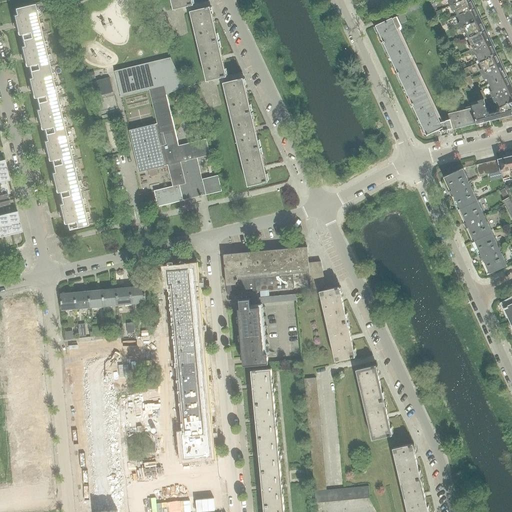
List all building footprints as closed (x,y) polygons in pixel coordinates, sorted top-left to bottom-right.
[(194,4),(193,0),(172,0),(175,9),(194,4)] [(455,9),(458,15),(475,7),(472,0),(450,0),(448,1),(453,10),(455,9)] [(419,1),(405,7),(408,14),(422,7),(419,1)] [(15,8),(22,40),(41,35),(34,4),(15,8)] [(199,46),(219,41),(210,6),(191,11),(199,46)] [(475,7),(458,15),(461,22),(459,23),(462,32),(465,31),(468,37),(485,29),(475,7)] [(167,19),(164,13),(153,18),(156,24),(167,19)] [(476,123),(473,107),(448,113),(450,118),(443,119),(400,27),(402,25),(398,15),(374,27),(424,135),(440,128),(440,130),(450,127),(450,129),(476,123)] [(169,24),(167,19),(156,24),(158,29),(169,24)] [(172,30),(169,24),(158,29),(161,35),(172,30)] [(485,29),(468,37),(471,44),(469,45),(473,54),(476,53),(479,60),(496,52),(485,29)] [(174,35),(172,30),(161,35),(163,40),(174,35)] [(22,40),(30,72),(49,67),(41,35),(22,40)] [(177,41),(174,35),(163,40),(166,46),(177,41)] [(227,76),(219,41),(199,46),(207,81),(227,76)] [(487,78),(490,84),(507,76),(496,52),(479,60),(482,68),(480,69),(484,79),(487,78)] [(184,86),(171,58),(115,71),(121,98),(122,97),(149,90),(157,124),(155,124),(129,130),(139,172),(165,166),(168,165),(173,186),(154,191),(158,206),(200,196),(201,197),(202,197),(202,196),(222,191),(218,175),(202,179),(197,158),(210,155),(207,139),(179,146),(167,95),(184,86)] [(30,72),(37,103),(56,99),(49,67),(30,72)] [(497,100),(500,106),(511,100),(511,86),(507,76),(490,84),(493,91),(490,92),(495,101),(497,100)] [(224,82),(232,117),(252,112),(244,77),(224,82)] [(114,93),(110,78),(94,82),(97,97),(114,93)] [(200,91),(197,85),(186,90),(189,96),(200,91)] [(202,96),(200,91),(189,96),(191,101),(202,96)] [(205,102),(202,96),(191,101),(194,107),(205,102)] [(37,103),(45,135),(64,130),(56,99),(37,103)] [(500,117),(499,111),(489,114),(488,111),(487,112),(484,99),(480,100),(480,104),(472,105),(473,107),(476,123),(500,117)] [(511,100),(500,106),(499,111),(500,117),(511,113),(511,100)] [(207,107),(205,102),(194,107),(196,112),(207,107)] [(210,113),(207,107),(196,112),(199,118),(210,113)] [(232,117),(240,151),(260,147),(252,112),(232,117)] [(45,135),(52,166),(72,162),(64,130),(45,135)] [(240,151),(249,186),(268,181),(260,147),(240,151)] [(511,155),(499,159),(501,171),(503,178),(509,176),(510,179),(511,178),(511,155)] [(4,158),(0,159),(0,181),(9,179),(4,158)] [(495,172),(501,171),(499,159),(493,161),(495,172)] [(493,161),(487,162),(490,173),(495,172),(493,161)] [(52,166),(60,198),(79,193),(72,162),(52,166)] [(487,162),(482,163),(484,175),(490,173),(487,162)] [(479,176),(484,175),(482,163),(476,165),(479,176)] [(457,207),(477,198),(463,168),(443,177),(457,207)] [(511,193),(510,189),(508,185),(505,186),(506,192),(509,198),(503,201),(511,218),(511,193)] [(60,198),(68,229),(87,225),(79,193),(60,198)] [(472,240),(492,231),(477,198),(457,207),(472,240)] [(17,211),(6,214),(11,234),(21,232),(17,211)] [(6,214),(0,215),(0,231),(1,237),(11,234),(6,214)] [(508,264),(492,231),(472,240),(488,273),(508,264)] [(283,289),(308,287),(310,287),(311,291),(326,288),(321,262),(309,263),(307,247),(280,250),(283,289)] [(252,252),(256,292),(283,289),(280,250),(252,252)] [(223,255),(227,295),(228,295),(228,294),(256,292),(252,252),(223,255)] [(193,268),(167,270),(185,458),(210,455),(193,268)] [(145,286),(131,287),(132,303),(147,302),(145,286)] [(118,305),(132,303),(131,287),(117,288),(118,305)] [(320,291),(327,326),(347,322),(339,287),(320,291)] [(117,288),(103,290),(104,306),(118,305),(117,288)] [(91,307),(104,306),(103,290),(89,291),(91,307)] [(77,309),(91,307),(89,291),(75,292),(77,309)] [(77,309),(75,292),(61,294),(62,310),(77,309)] [(250,299),(250,305),(297,301),(296,295),(250,299)] [(511,327),(511,296),(501,303),(511,327)] [(267,357),(265,357),(260,307),(251,308),(250,305),(250,299),(239,300),(239,301),(240,309),(238,309),(243,359),(243,364),(243,366),(268,364),(268,361),(268,357),(267,357)] [(29,308),(3,310),(5,324),(8,324),(19,446),(16,446),(18,470),(44,468),(29,308)] [(327,326),(335,361),(355,357),(347,322),(327,326)] [(73,331),(65,332),(65,340),(73,340),(73,331)] [(99,355),(99,350),(77,351),(77,360),(92,360),(92,351),(96,351),(96,355),(99,355)] [(356,369),(364,405),(384,400),(375,365),(356,369)] [(252,384),(254,404),(274,402),(272,381),(271,369),(251,370),(252,384)] [(112,375),(86,377),(97,511),(120,511),(110,399),(114,399),(112,375)] [(392,435),(384,400),(364,405),(373,440),(392,435)] [(254,404),(258,438),(278,436),(274,402),(254,404)] [(258,438),(261,471),(281,469),(278,436),(258,438)] [(393,448),(401,483),(420,478),(412,444),(393,448)] [(261,471),(264,505),(284,503),(281,469),(261,471)] [(149,486),(213,482),(213,472),(148,475),(149,486)] [(401,483),(407,511),(428,511),(420,478),(401,483)] [(30,502),(48,501),(47,485),(0,487),(0,498),(5,499),(5,511),(12,511),(14,511),(14,508),(8,508),(8,499),(30,498),(30,502)] [(264,511),(285,511),(284,503),(264,505),(264,511)]
